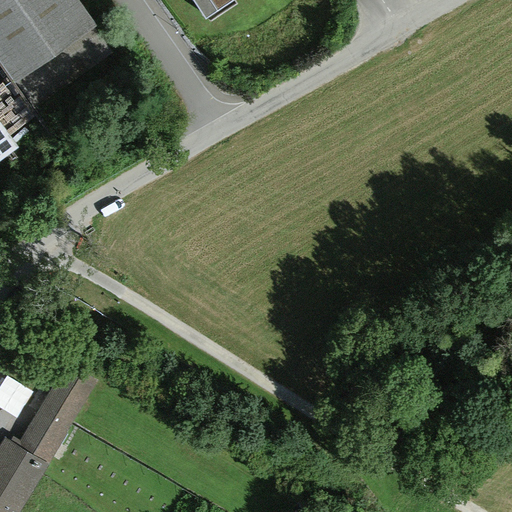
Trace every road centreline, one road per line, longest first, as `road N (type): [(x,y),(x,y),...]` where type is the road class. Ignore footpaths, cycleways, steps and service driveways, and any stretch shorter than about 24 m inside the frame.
road 1 (track): [(472,511),(33,240),(0,290)]
road 2 (residential): [(0,264),(216,130)]
road 3 (residential): [(216,130),(401,22)]
road 4 (residential): [(128,0),(216,130)]
